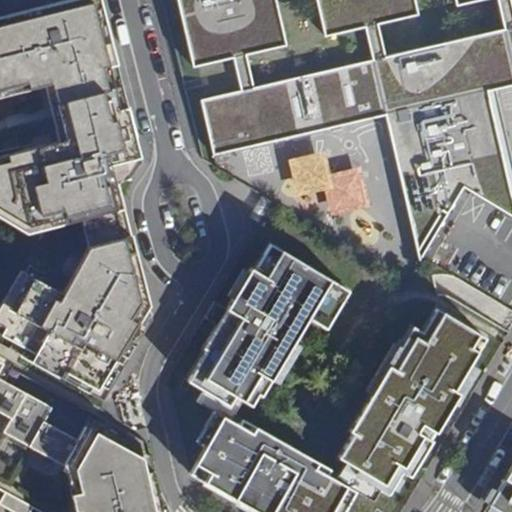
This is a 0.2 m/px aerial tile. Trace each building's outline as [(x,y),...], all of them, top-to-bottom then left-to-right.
[(116,64),(99,0),(73,0),(0,18),(0,97),(45,86),(46,92),(53,91),(66,140),(20,152),(19,147),(0,152),(0,217),(20,229),(35,226),(36,232),(65,225),(64,219),(78,216),(86,249),(62,295),(21,271),(0,305),(0,325),(5,328),(0,335),(35,354),(31,362),(103,402),(114,384),(86,367),(89,360),(103,339),(122,351),(149,307),(112,164),(141,158),(128,108),(115,111),(104,68),(116,64)] [(461,188),(511,218),(511,214),(484,90),(511,83),(511,19),(507,0),(451,0),(453,5),(474,0),(494,0),(501,28),(382,55),(374,23),(415,13),(411,0),(313,0),(321,34),(362,25),(369,58),(249,85),(242,52),(283,43),(272,0),(168,0),(185,68),(225,58),(233,91),(193,101),(207,155),(378,112),(415,256),(461,188)] [(201,389),(219,401),(235,411),(295,311),(325,329),(348,292),(269,244),(253,270),(250,268),(226,308),(213,301),(203,318),(216,325),(211,332),(199,349),(204,352),(187,381),(201,389)] [(456,392),(454,390),(485,338),(435,309),(405,358),(400,355),(337,457),(344,461),(357,470),(354,474),(361,479),(379,489),(388,494),(401,472),(406,474),(431,434),(456,392)] [(0,406),(12,413),(2,431),(75,472),(70,495),(74,511),(75,511),(74,511),(161,511),(152,469),(145,472),(142,457),(84,426),(76,440),(43,421),(50,408),(0,380),(0,365),(1,364),(0,363),(0,406)] [(219,401),(201,389),(195,400),(213,410),(219,401)] [(342,511),(355,491),(334,478),(241,420),(237,426),(213,410),(195,441),(204,446),(189,473),(256,511),(257,511),(342,511)] [(379,489),(361,479),(354,474),(357,470),(344,461),(334,478),(355,491),(372,500),(379,489)] [(511,511),(511,464),(488,505),(499,511),(511,511)] [(0,505),(11,511),(29,511),(32,509),(4,493),(0,499),(0,505)]
